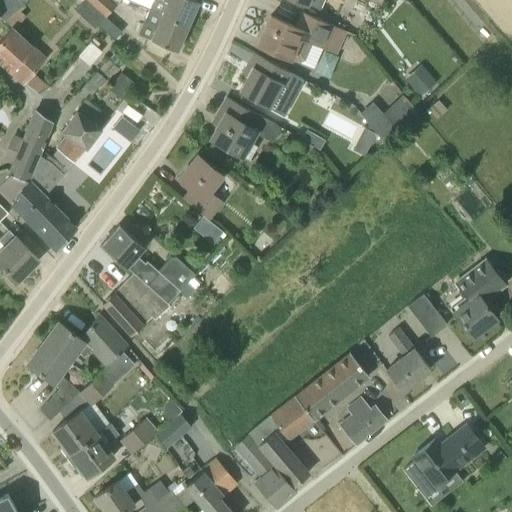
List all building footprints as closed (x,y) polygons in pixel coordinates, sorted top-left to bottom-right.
[(20,7),(14,1),(12,0),(0,0),(0,19),(2,21),(20,7)] [(94,29),(105,17),(86,0),(82,0),(74,10),(94,29)] [(86,0),(105,17),(116,6),(109,0),(86,0)] [(197,1),(194,0),(152,0),(149,10),(187,26),(197,1)] [(295,0),(306,5),(319,10),(322,0),(295,0)] [(176,51),(187,26),(149,10),(138,34),(151,40),(176,51)] [(346,31),(299,10),(292,25),(270,16),(257,45),(297,63),(305,60),(312,44),(336,54),(346,31)] [(10,27),(0,39),(0,62),(10,72),(23,85),(24,84),(37,94),(48,87),(32,74),(45,60),(10,27)] [(95,39),(80,50),(88,61),(104,51),(95,39)] [(288,71),(271,62),(253,52),(246,65),(252,68),(238,92),(268,108),(288,71)] [(405,76),(422,94),(438,79),(421,62),(405,76)] [(106,80),(97,72),(83,88),(92,96),(106,80)] [(281,128),(244,107),(227,97),(213,122),(218,125),(211,139),(242,156),(255,133),(273,143),(281,128)] [(372,107),(362,116),(384,140),(417,111),(404,97),(381,117),(372,107)] [(54,158),(50,162),(66,171),(86,148),(101,129),(93,123),(99,113),(85,101),(77,111),(76,110),(61,130),(68,135),(57,149),(59,151),(54,158)] [(27,182),(38,155),(51,122),(35,111),(10,172),(6,169),(0,171),(0,190),(11,201),(18,193),(27,182)] [(364,126),(353,146),(365,153),(376,133),(364,126)] [(50,162),(38,155),(27,182),(18,193),(21,195),(12,205),(57,251),(59,249),(76,229),(57,210),(43,196),(66,171),(50,162)] [(190,189),(183,198),(208,219),(221,203),(208,193),(222,175),(197,155),(178,179),(190,189)] [(132,273),(154,292),(166,303),(194,274),(176,257),(169,257),(158,270),(147,260),(145,262),(136,255),(144,246),(118,224),(101,244),(132,273)] [(8,230),(0,238),(0,244),(3,248),(0,251),(0,265),(16,282),(38,260),(8,230)] [(480,299),(489,292),(502,282),(488,262),(475,272),(459,284),(470,299),(453,312),(472,337),(473,336),(470,333),(482,324),(484,327),(496,318),(480,299)] [(170,306),(166,303),(154,292),(132,273),(118,287),(120,289),(115,293),(114,293),(102,304),(131,335),(151,317),(154,320),(170,306)] [(207,289),(218,300),(233,286),(222,274),(207,289)] [(447,325),(432,306),(423,294),(407,306),(431,337),(447,325)] [(128,345),(114,330),(99,314),(81,339),(58,322),(43,342),(68,362),(83,343),(105,367),(128,345)] [(430,369),(418,353),(414,348),(399,327),(388,336),(404,356),(385,370),(401,391),(430,369)] [(59,388),(39,410),(49,420),(64,406),(79,393),(79,392),(59,375),(68,362),(43,342),(27,363),(59,388)] [(350,353),(294,397),(313,420),(368,375),(350,353)] [(100,372),(79,392),(79,393),(91,405),(113,385),(100,372)] [(249,433),(292,486),(308,473),(282,444),(313,420),(294,397),(249,433)] [(346,410),(350,414),(356,421),(343,431),(354,444),(385,418),(376,406),(371,409),(362,397),(346,410)] [(52,431),(70,454),(97,434),(79,411),(52,431)] [(164,449),(173,442),(188,429),(177,415),(152,436),(164,449)] [(155,434),(143,420),(120,440),(132,453),(155,434)] [(114,457),(105,445),(119,435),(111,424),(97,434),(70,454),(86,477),(114,457)] [(412,456),(415,460),(402,470),(422,494),(483,447),(466,425),(439,445),(434,439),(412,456)] [(292,487),(292,486),(249,433),(234,446),(261,477),(254,482),(276,508),(295,491),(292,487)] [(186,485),(196,499),(205,509),(206,511),(229,511),(218,498),(236,482),(216,459),(186,485)] [(140,499),(146,507),(168,492),(160,481),(143,492),(138,484),(126,492),(118,481),(94,497),(104,511),(121,511),(133,503),(140,499)] [(183,511),(185,511),(169,491),(168,492),(146,507),(139,511),(183,511)] [(0,511),(17,511),(7,493),(0,497),(0,511)]
